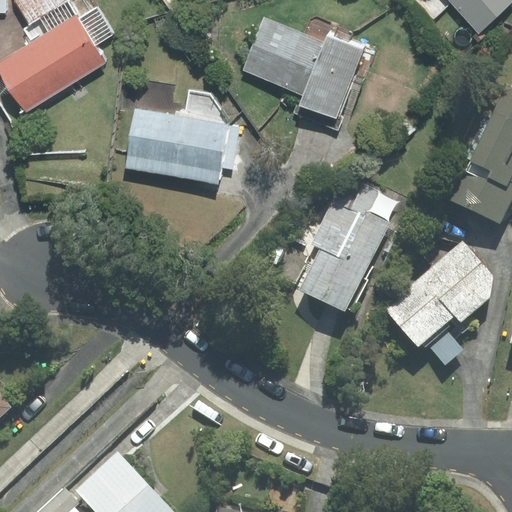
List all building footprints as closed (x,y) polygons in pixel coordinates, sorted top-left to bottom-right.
[(69,0),(15,0),(16,2),(30,24),(69,0)] [(511,0),(450,0),(478,31),(511,0)] [(0,72),(26,112),(104,61),(74,15),(0,63),(0,72)] [(323,41),(264,19),(244,70),(307,95),(303,105),(338,118),(365,48),(326,33),(323,41)] [(511,87),(511,88),(503,91),(450,200),(501,225),(511,201),(511,87)] [(220,168),(232,170),(239,128),(231,124),(210,96),(189,93),(185,117),(135,109),(126,168),(218,183),(220,168)] [(365,217),(332,201),(311,243),(314,245),(295,284),(352,311),(374,266),(370,264),(389,224),(367,213),(365,217)] [(490,297),(493,275),(463,240),(385,306),(418,345),(424,340),(442,325),(455,314),(461,322),(490,297)] [(424,340),(445,364),(462,349),(442,325),(424,340)] [(0,414),(9,406),(0,396),(0,414)] [(174,511),(122,457),(81,495),(96,511),(174,511)] [(68,511),(79,503),(66,488),(39,511),(68,511)]
